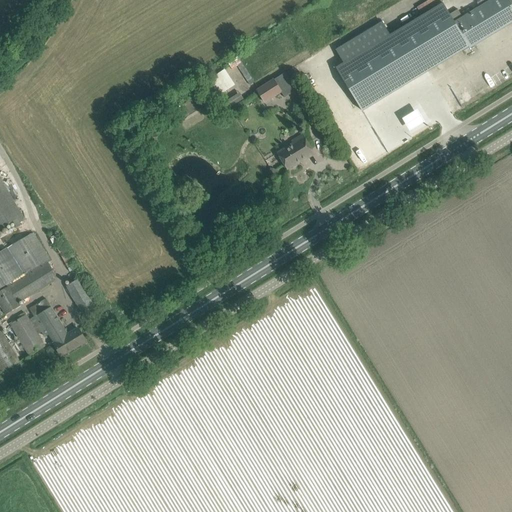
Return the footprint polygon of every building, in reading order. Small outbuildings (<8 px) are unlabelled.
[(382,22),(336,50),(345,63),(337,68),(357,102),(362,111),(469,46),(470,48),(511,22),(511,0),(491,0),(463,17),(458,9),(450,14),(443,4),(391,36),(382,22)] [(209,80),(220,96),(236,85),(225,69),(209,80)] [(286,72),(275,79),(282,92),(285,98),(297,90),(286,72)] [(274,78),(256,89),(265,103),(282,92),(275,79),(274,78)] [(233,105),(245,99),(240,91),(229,97),(233,105)] [(314,153),(309,145),(303,135),(293,141),(295,144),(279,154),(288,169),(314,153)] [(0,229),(13,221),(17,228),(21,225),(20,223),(26,219),(0,177),(0,229)] [(0,373),(10,367),(14,365),(20,362),(15,353),(0,329),(0,328),(0,305),(6,315),(21,305),(20,303),(55,281),(57,275),(51,265),(49,262),(50,262),(52,261),(34,231),(29,234),(10,246),(0,252),(0,373)] [(57,246),(68,267),(72,265),(61,244),(57,246)] [(66,284),(87,319),(99,312),(78,277),(66,284)] [(30,355),(45,346),(38,334),(42,332),(45,337),(49,334),(55,343),(54,343),(62,356),(86,341),(78,327),(68,333),(47,298),(30,309),(34,316),(29,319),(25,312),(14,319),(15,321),(11,324),(30,355)]
